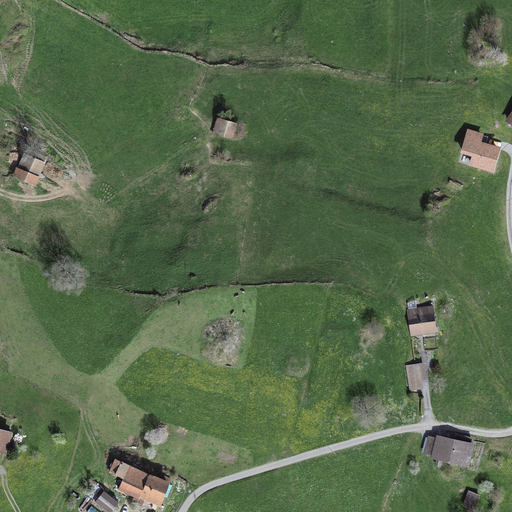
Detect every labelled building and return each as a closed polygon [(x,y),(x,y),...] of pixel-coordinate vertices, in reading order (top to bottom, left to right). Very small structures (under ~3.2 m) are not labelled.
[(218,118),(213,133),(230,138),(235,123),(218,118)] [(471,163),(491,169),(497,150),(485,146),(488,137),(469,131),(462,152),(474,155),(471,163)] [(27,150),(18,169),(35,178),(42,163),(45,164),(47,160),(27,150)] [(35,178),(38,179),(45,164),(42,163),(35,178)] [(35,178),(18,169),(15,176),(36,186),(39,179),(38,179),(35,178)] [(432,196),(436,203),(444,197),(440,191),(432,196)] [(408,310),(412,334),(436,330),(432,306),(408,310)] [(425,378),(423,364),(407,367),(411,389),(420,388),(418,379),(425,378)] [(0,451),(3,452),(6,439),(9,440),(11,434),(8,433),(8,432),(0,430),(0,451)] [(441,465),(443,458),(465,463),(472,438),(455,434),(454,440),(437,436),(436,440),(429,438),(425,453),(438,456),(436,464),(441,465)] [(123,479),(119,489),(135,496),(136,496),(137,494),(146,474),(115,460),(110,473),(123,479)] [(149,475),(146,474),(137,494),(141,496),(140,497),(144,499),(158,505),(168,483),(149,475)] [(104,491),(95,502),(107,511),(111,511),(119,503),(104,491)] [(473,509),(479,495),(469,491),(463,505),(473,509)] [(133,500),(139,502),(142,504),(144,499),(140,497),(141,496),(137,494),(136,496),(135,496),(133,500)]
